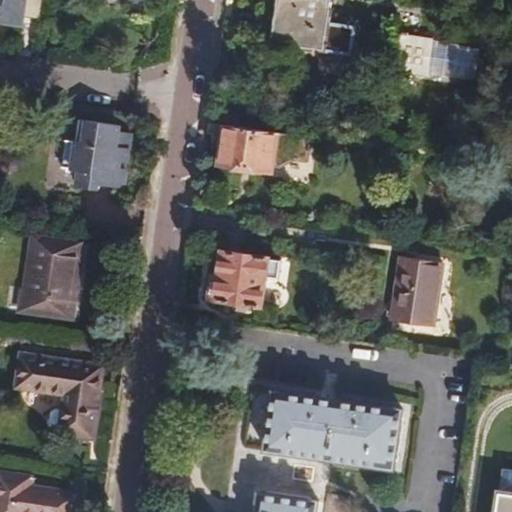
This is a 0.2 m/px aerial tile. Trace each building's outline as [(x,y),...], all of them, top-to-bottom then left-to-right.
[(23,17),(40,19),(42,0),(0,0),(0,21),(1,14),(23,17)] [(273,45),(341,54),(352,56),(356,30),(331,26),(334,0),(300,0),(300,1),(290,0),(279,0),(279,7),(273,6),(262,15),(261,27),(267,38),(274,38),(273,45)] [(0,22),(21,25),(23,17),(1,14),(0,21),(0,22)] [(405,20),(398,74),(432,78),(439,30),(413,26),(413,21),(405,20)] [(511,27),(509,27),(502,77),(511,77),(511,27)] [(64,138),(60,167),(78,169),(75,185),(96,188),(97,182),(123,185),(131,131),(119,130),(121,123),(78,118),(75,139),(64,138)] [(210,122),(208,131),(218,132),(219,123),(210,122)] [(277,132),(219,123),(218,132),(216,143),(222,143),(216,188),(259,195),(263,171),(271,172),(277,132)] [(25,234),(18,289),(25,289),(21,310),(71,317),(81,242),(25,234)] [(404,258),(395,323),(436,329),(445,265),(404,258)] [(214,288),(210,313),(263,320),(268,290),(277,292),(280,274),(270,272),(271,269),(224,263),(220,289),(214,288)] [(21,355),(16,394),(64,400),(58,440),(98,446),(109,368),(21,355)] [(266,451),(358,465),(395,470),(404,411),(276,390),(266,451)] [(511,456),(505,455),(501,478),(511,479),(511,456)] [(1,472),(0,482),(0,511),(76,511),(79,491),(35,485),(36,476),(1,472)] [(511,511),(511,479),(501,478),(496,511),(511,511)] [(318,511),(320,502),(260,492),(256,511),(318,511)]
